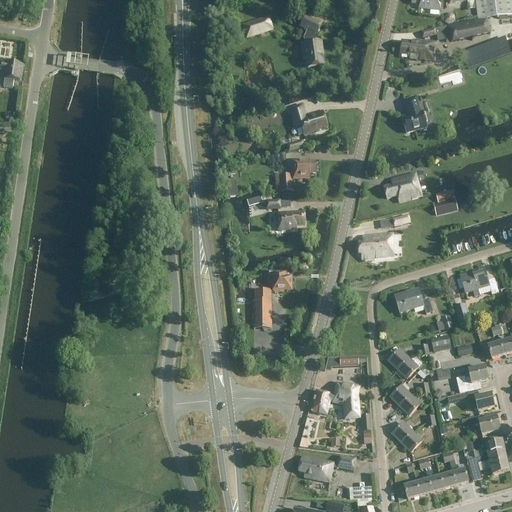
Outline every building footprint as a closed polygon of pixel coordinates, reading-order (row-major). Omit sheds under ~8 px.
[(440,0),(411,0),(411,5),(419,5),(418,9),(439,11),(440,0)] [(511,0),(474,0),(478,20),(418,34),(420,40),(448,33),(450,43),(489,34),(486,19),(508,18),(511,17),(511,0)] [(241,26),(245,40),(273,32),(268,17),(241,26)] [(308,45),(302,46),(304,62),(306,62),(307,69),(323,67),(322,56),(319,56),(318,44),(315,44),(314,35),(317,36),(322,24),(305,17),(300,29),(310,33),(307,40),(308,45)] [(416,44),(401,43),(400,56),(416,57),(415,60),(434,62),(436,43),(417,41),(416,44)] [(466,67),(495,56),(510,51),(506,41),(491,47),(463,57),(466,67)] [(0,62),(0,72),(5,73),(4,79),(20,82),(22,66),(6,64),(6,63),(0,62)] [(438,78),(440,85),(452,82),(453,86),(463,83),(460,72),(438,78)] [(422,113),(420,114),(416,99),(404,102),(408,117),(402,119),(406,134),(427,129),(422,113)] [(327,130),(322,115),(306,120),(302,107),(290,110),(295,130),(301,128),(304,138),(319,133),(319,132),(327,130)] [(286,146),(288,153),(305,148),(303,141),(286,146)] [(306,160),(291,161),(292,181),(309,180),(309,176),(316,176),(315,164),(306,164),(306,160)] [(421,198),(415,175),(391,181),(392,186),(383,188),(387,200),(397,197),(399,204),(421,198)] [(280,177),(280,194),(292,193),(291,176),(280,177)] [(435,195),(438,204),(455,199),(453,191),(440,194),(435,195)] [(261,196),(252,199),(247,201),(248,208),(263,204),(261,196)] [(436,217),(442,216),(458,212),(458,210),(455,200),(438,204),(433,205),(436,217)] [(265,202),(266,211),(280,211),(280,202),(265,202)] [(304,213),(276,215),(277,232),(296,231),(295,227),(305,226),(304,213)] [(392,220),(394,229),(410,225),(408,216),(392,220)] [(393,257),(392,235),(364,238),(365,244),(358,244),(359,255),(362,255),(362,261),(393,257)] [(465,295),(472,293),(474,298),(479,297),(477,291),(489,288),(491,296),(498,294),(494,281),(488,282),(484,271),(460,278),(465,295)] [(285,274),(273,274),(267,274),(267,287),(273,287),(273,293),(283,293),(283,291),(290,291),(290,279),(285,279),(285,274)] [(418,291),(394,298),(399,315),(423,307),(425,316),(432,314),(428,301),(422,303),(418,291)] [(270,292),(254,292),(254,301),(253,301),(253,317),(253,330),(271,330),(270,292)] [(456,309),(459,323),(469,320),(465,306),(456,309)] [(441,320),(444,332),(453,329),(449,317),(441,320)] [(494,328),(499,327),(501,326),(500,319),(493,321),(494,328)] [(511,344),(511,341),(499,344),(503,358),(511,355),(511,344)] [(491,361),(503,358),(499,344),(487,348),(491,361)] [(388,362),(397,371),(408,360),(399,351),(388,362)] [(359,369),(358,358),(338,360),(338,365),(345,365),(345,370),(359,369)] [(417,369),(408,360),(397,371),(406,380),(417,369)] [(468,372),(469,379),(464,380),(464,378),(456,380),(460,395),(466,394),(481,391),(479,384),(488,382),(484,368),(468,372)] [(316,391),(312,413),(327,417),(330,404),(339,406),(342,406),(343,419),(355,418),(354,408),(359,388),(337,383),(334,396),(316,391)] [(390,399),(399,408),(410,397),(401,388),(390,399)] [(477,392),(467,395),(470,408),(476,407),(478,413),(494,409),(491,396),(478,398),(477,392)] [(399,408),(408,417),(419,406),(410,397),(399,408)] [(361,417),(362,433),(371,433),(369,416),(361,417)] [(480,423),(479,418),(461,422),(463,429),(479,426),(481,437),(500,433),(497,419),(480,423)] [(392,435),(401,445),(412,434),(403,424),(392,435)] [(447,435),(446,428),(445,426),(438,428),(439,430),(440,436),(447,435)] [(401,445),(410,454),(421,443),(412,434),(401,445)] [(331,440),(331,449),(339,449),(340,440),(331,440)] [(481,451),(483,458),(504,453),(502,442),(486,445),(485,441),(474,443),(476,452),(481,451)] [(299,451),(306,452),(308,443),(300,442),(299,451)] [(504,453),(483,458),(467,462),(472,483),(482,480),(477,465),(488,462),(492,477),(509,473),(504,453)] [(333,464),(302,457),(298,473),(306,474),(305,479),(329,484),(333,468),(336,469),(353,472),(355,460),(339,457),(337,465),(333,464)] [(458,473),(456,467),(450,469),(452,474),(456,488),(468,484),(464,471),(458,473)] [(426,474),(428,481),(432,494),(444,491),(440,478),(433,480),(432,473),(426,474)] [(452,474),(440,478),(444,491),(456,488),(452,474)] [(428,481),(416,485),(420,498),(432,494),(428,481)] [(407,501),(420,498),(416,485),(403,488),(407,501)] [(373,509),(372,491),(349,492),(349,505),(357,505),(357,510),(373,509)]
